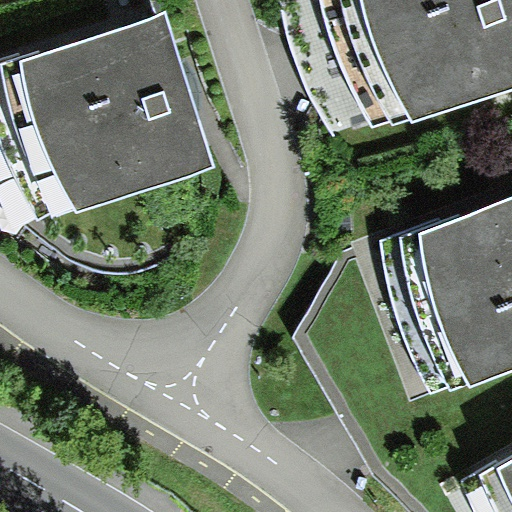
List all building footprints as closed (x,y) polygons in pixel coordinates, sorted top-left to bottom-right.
[(0,0),(0,208),(7,214),(64,258),(88,268),(114,275),(144,269),(194,247),(205,172),(39,221),(15,183),(0,145),(0,64),(155,12),(150,0),(0,0)] [(511,0),(282,0),(289,35),(309,94),(334,134),(511,80),(511,0)] [(155,12),(0,64),(0,145),(15,183),(39,221),(205,172),(215,169),(166,9),(155,12)] [(511,193),(379,243),(391,300),(408,346),(434,393),(511,366),(511,193)] [(511,511),(511,458),(463,484),(476,511),(511,511)]
